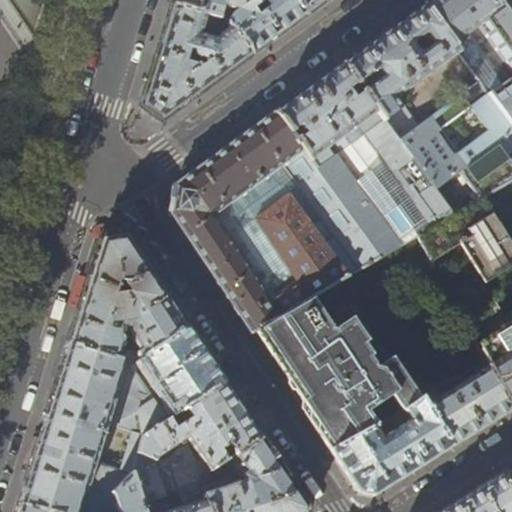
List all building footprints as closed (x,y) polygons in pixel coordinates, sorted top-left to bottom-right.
[(173,0),(172,6),(227,23),(250,56),(280,35),(307,16),(295,0),(173,0)] [(327,0),(295,0),(307,16),(327,0)] [(428,0),(422,5),(452,45),(466,34),(473,36),(483,29),(484,21),(488,19),(495,29),(485,36),(511,72),(511,77),(489,95),(511,127),(511,132),(466,167),(461,171),(433,191),(451,216),(485,197),(511,181),(511,24),(494,0),(428,0)] [(511,0),(494,0),(511,24),(511,0)] [(452,45),(422,5),(383,33),(341,64),(356,84),(362,92),(433,191),(461,171),(425,122),(417,127),(402,107),(400,108),(394,99),(457,52),(452,45)] [(210,85),(250,56),(227,23),(172,6),(158,50),(141,106),(161,121),(210,85)] [(356,84),(341,64),(311,86),(275,112),(289,132),(299,126),(304,134),(295,140),(380,258),(418,236),(451,216),(433,191),(362,92),(352,99),(347,91),(356,84)] [(429,118),(466,167),(511,132),(511,127),(489,95),(478,81),(429,118)] [(289,132),(275,112),(219,152),(201,166),(173,186),(168,211),(170,214),(209,273),(250,334),(311,299),(380,258),(295,140),(289,132)] [(511,264),(511,243),(485,197),(451,216),(418,236),(431,259),(460,242),(484,282),(511,264)] [(162,291),(125,236),(100,240),(84,290),(82,297),(67,345),(117,360),(121,345),(121,329),(130,327),(134,342),(144,356),(186,327),(162,291)] [(373,368),(373,366),(368,358),(370,356),(362,344),(366,341),(350,318),(334,328),(334,331),(330,330),(330,327),(311,299),(255,331),(292,387),(302,402),(300,408),(329,452),(379,422),(401,410),(418,400),(391,358),(378,366),(378,369),(373,368)] [(511,321),(476,346),(487,367),(510,411),(511,409),(511,321)] [(206,357),(186,327),(144,356),(140,359),(170,404),(160,411),(166,421),(167,420),(184,408),(223,382),(210,362),(206,357)] [(67,345),(59,371),(43,422),(41,428),(17,506),(36,511),(93,511),(131,472),(136,454),(141,438),(166,421),(160,411),(132,370),(132,364),(117,360),(67,345)] [(442,386),(419,399),(449,448),(479,430),(510,411),(487,367),(446,393),(442,386)] [(241,410),(223,382),(184,408),(190,418),(174,429),(167,420),(166,421),(141,438),(136,454),(154,461),(188,438),(202,459),(197,462),(186,446),(160,463),(199,479),(226,460),(260,438),(241,410)] [(419,399),(418,400),(401,410),(409,422),(380,441),(377,435),(382,431),(382,428),(379,422),(329,452),(344,474),(357,494),(372,497),(406,475),(449,448),(419,399)] [(306,511),(307,508),(284,474),(260,438),(226,460),(199,479),(209,511),(306,511)] [(136,454),(131,472),(143,511),(209,511),(199,479),(160,463),(154,461),(136,454)] [(511,467),(500,475),(511,490),(511,467)] [(143,511),(131,472),(93,511),(143,511)] [(511,511),(511,490),(500,475),(465,497),(441,511),(511,511)]
